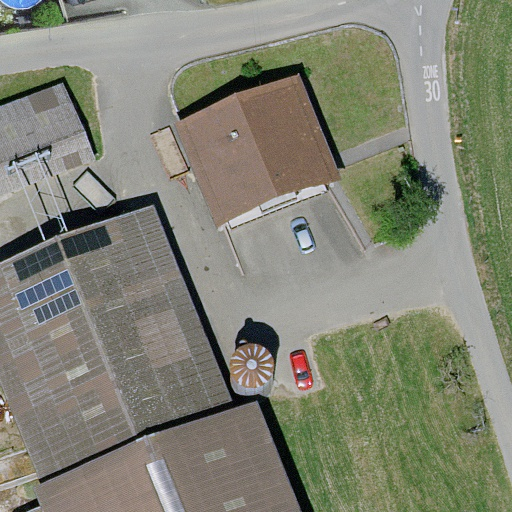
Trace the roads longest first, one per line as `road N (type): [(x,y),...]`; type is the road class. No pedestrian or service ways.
road 1 (residential): [(415,0),(435,150),(511,428)]
road 2 (residential): [(0,58),(128,45),(371,0)]
